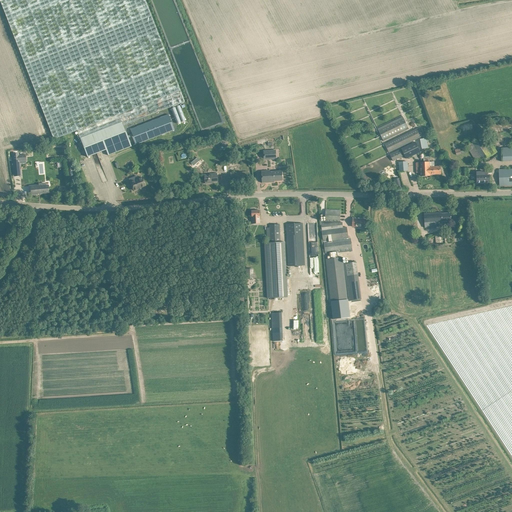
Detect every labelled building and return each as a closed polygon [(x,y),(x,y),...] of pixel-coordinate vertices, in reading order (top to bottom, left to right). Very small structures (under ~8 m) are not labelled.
[(131,146),(123,126),(184,102),(144,0),(0,0),(0,1),(54,140),(77,131),(87,157),(106,150),(108,155),(131,146)] [(174,109),(179,125),(187,122),(182,107),(174,109)] [(174,130),(168,114),(130,129),(136,145),(174,130)] [(409,129),(403,117),(377,129),(383,141),(409,129)] [(423,136),(419,128),(385,144),(389,153),(423,136)] [(477,164),(497,152),(487,136),(482,139),(481,138),(467,146),(477,164)] [(428,148),(426,138),(423,138),(423,139),(420,139),(422,149),(428,148)] [(420,152),(416,142),(390,155),(393,161),(404,155),(406,159),(420,152)] [(511,147),(502,148),(503,161),(511,160),(511,147)] [(276,150),(264,151),(264,160),(276,159),(276,150)] [(12,154),(12,155),(13,170),(20,170),(19,164),(19,161),(26,161),(25,154),(19,155),(19,154),(18,154),(18,153),(18,154),(13,155),(12,154)] [(35,154),(36,174),(46,174),(45,153),(35,154)] [(197,157),(191,163),(193,166),(200,160),(197,157)] [(429,162),(428,157),(423,157),(423,162),(416,163),(416,173),(419,173),(420,176),(430,176),(430,175),(429,162)] [(434,161),(429,162),(430,175),(440,174),(440,166),(434,167),(434,161)] [(399,171),(408,171),(408,162),(398,162),(399,171)] [(511,169),(499,170),(499,186),(508,185),(508,186),(511,185),(511,169)] [(283,181),(282,171),(270,172),(270,171),(261,171),(262,183),(274,182),(274,181),(283,181)] [(248,181),(248,172),(230,173),(231,182),(248,181)] [(485,172),(477,172),(477,176),(477,183),(486,183),(486,181),(489,181),(489,175),(486,176),(485,172)] [(218,182),(217,174),(205,175),(205,183),(211,183),(211,182),(218,182)] [(130,182),(133,190),(145,186),(142,177),(133,181),(132,178),(129,179),(130,182)] [(49,193),(48,185),(45,185),(44,183),(39,184),(39,185),(30,186),(31,195),(38,194),(49,193)] [(252,211),(252,224),(260,224),(260,210),(252,211)] [(323,241),(348,238),(347,227),(343,228),(342,222),(340,223),(340,210),(325,210),(325,221),(321,221),(323,241)] [(424,229),(442,228),(442,226),(443,226),(443,223),(452,223),(451,213),(441,213),(441,212),(424,213),(424,229)] [(353,218),(352,227),(365,228),(365,219),(353,218)] [(288,266),(305,266),(303,223),(286,224),(288,266)] [(267,243),(280,242),(279,224),(270,225),(270,235),(267,235),(267,243)] [(311,256),(319,256),(319,227),(311,227),(311,256)] [(445,233),(435,234),(436,244),(446,244),(445,233)] [(325,253),(337,252),(352,250),(351,239),(324,242),(325,253)] [(280,242),(267,243),(265,243),(268,298),(288,297),(285,242),(280,242)] [(342,257),(333,258),(326,259),(331,301),(347,300),(342,257)] [(349,301),(361,300),(356,262),(344,263),(349,301)] [(272,329),(282,328),(281,313),(272,313),(272,329)]
